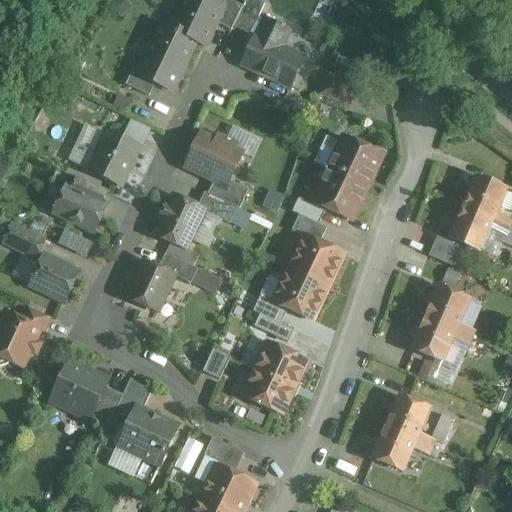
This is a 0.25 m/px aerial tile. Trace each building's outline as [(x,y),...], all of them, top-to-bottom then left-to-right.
[(222,6),(209,0),(194,0),(186,17),(178,14),(171,29),(162,24),(161,26),(195,42),(205,47),(215,24),(224,7),(222,6)] [(242,7),(227,0),(225,0),(222,6),(224,7),(215,24),(231,31),(233,27),(242,7)] [(264,5),(254,0),(246,0),(243,7),(242,7),(233,27),(250,35),(264,5)] [(303,59),(280,48),(288,32),(265,21),(257,37),(256,37),(249,50),(251,51),(244,65),(290,87),(303,59)] [(195,42),(161,26),(138,75),(137,76),(155,84),(171,92),(195,42)] [(155,84),(137,76),(138,75),(132,72),(125,85),(149,97),(155,84)] [(354,84),(326,74),(319,96),(347,105),(354,84)] [(138,148),(108,133),(90,171),(120,186),(138,148)] [(237,147),(217,137),(215,141),(201,135),(185,168),(214,182),(226,188),(229,181),(242,155),(235,151),(237,147)] [(383,156),(343,137),(328,170),(367,189),(383,156)] [(367,189),(328,170),(312,202),(326,209),(352,221),(367,189)] [(108,194),(77,179),(72,190),(73,190),(72,191),(83,196),(82,197),(100,206),(101,206),(103,205),(108,194)] [(248,190),(229,181),(226,188),(214,182),(207,194),(237,208),(236,209),(239,210),(248,190)] [(508,191),(484,182),(475,183),(466,210),(510,229),(511,225),(511,220),(499,216),(508,191)] [(83,196),(72,191),(73,190),(72,190),(66,187),(58,205),(56,206),(54,211),(56,217),(61,219),(61,220),(64,219),(94,233),(103,212),(100,206),(82,197),(83,196)] [(207,194),(204,193),(197,208),(204,212),(204,213),(229,225),(236,209),(237,208),(207,194)] [(197,208),(173,197),(168,208),(166,207),(160,219),(162,220),(155,235),(186,250),(204,213),(204,212),(197,208)] [(311,205),(298,199),(291,212),(299,216),(318,225),(326,209),(312,202),(311,205)] [(236,209),(231,224),(246,229),(251,214),(236,209)] [(510,229),(466,210),(455,240),(486,251),(493,232),(504,236),(507,237),(510,229)] [(318,225),(299,216),(291,232),(304,237),(319,244),(326,229),(318,225)] [(45,240),(12,225),(3,244),(35,260),(45,240)] [(511,229),(510,229),(507,237),(504,236),(501,243),(511,247),(511,229)] [(319,244),(304,237),(288,270),(328,288),(344,256),(319,244)] [(198,269),(165,254),(159,268),(175,275),(175,276),(191,284),(191,283),(198,270),(198,269)] [(79,273),(44,256),(30,286),(65,303),(79,273)] [(159,268),(144,261),(127,297),(158,312),(175,276),(175,275),(159,268)] [(198,269),(198,270),(191,283),(204,289),(210,276),(198,269)] [(328,288),(288,270),(273,301),(273,302),(288,309),(313,321),(328,288)] [(476,305),(439,289),(427,319),(474,340),(478,331),(467,327),(476,305)] [(273,301),(261,295),(253,312),(259,315),(280,325),(288,309),(273,302),(273,301)] [(51,319),(25,307),(19,319),(41,329),(40,330),(45,332),(51,319)] [(19,319),(6,312),(1,323),(0,322),(0,366),(7,364),(8,361),(22,368),(40,330),(41,329),(19,319)] [(280,325),(259,315),(254,327),(288,343),(293,331),(280,325)] [(474,340),(427,319),(414,349),(450,365),(461,341),(472,345),(474,340)] [(307,363),(267,344),(255,370),(295,389),(307,363)] [(230,358),(213,350),(202,372),(219,380),(230,358)] [(107,381),(71,364),(61,386),(55,388),(50,398),(52,403),(62,408),(65,407),(89,419),(105,387),(107,381)] [(295,389),(255,370),(242,396),(282,415),(295,389)] [(152,390),(130,379),(123,394),(123,395),(119,404),(116,408),(132,416),(136,407),(142,410),(152,390)] [(123,395),(105,387),(89,419),(107,428),(116,408),(119,404),(123,395)] [(432,410),(402,397),(388,429),(434,449),(436,441),(430,439),(421,435),(432,410)] [(156,412),(151,414),(142,410),(136,407),(132,416),(118,446),(159,466),(178,427),(158,418),(156,412)] [(453,420),(441,414),(430,439),(436,441),(434,449),(439,451),(453,420)] [(434,449),(388,429),(375,459),(405,472),(415,449),(431,455),(434,449)] [(244,454),(212,438),(203,456),(218,463),(216,466),(234,475),(244,454)] [(439,451),(434,449),(431,455),(436,458),(439,451)] [(234,475),(216,466),(200,499),(227,511),(242,511),(256,485),(234,475)] [(227,511),(200,499),(193,511),(227,511)]
